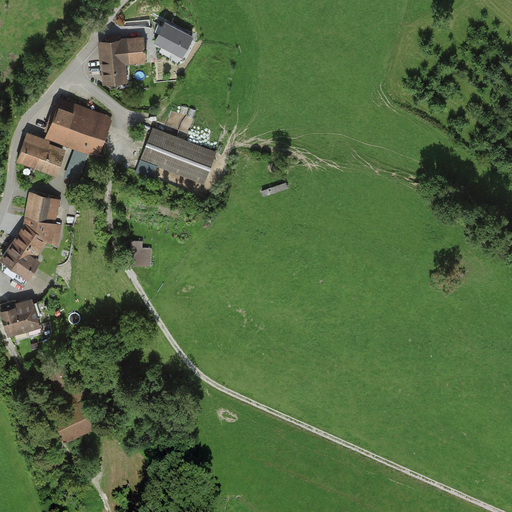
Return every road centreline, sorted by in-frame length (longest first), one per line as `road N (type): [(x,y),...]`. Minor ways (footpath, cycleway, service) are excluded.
road 1 (track): [(499,511),(195,370),(112,236),(109,191),(124,120),(70,70)]
road 2 (track): [(0,215),(27,117),(125,0)]
road 3 (track): [(0,324),(70,459),(108,511)]
road 4 (track): [(8,190),(55,187),(70,148),(23,126)]
